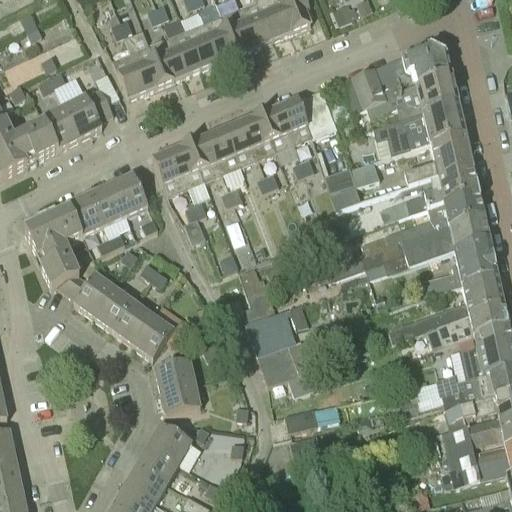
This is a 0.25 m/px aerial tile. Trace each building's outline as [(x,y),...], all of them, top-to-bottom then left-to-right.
[(192,0),(191,1),(196,14),(205,11),(200,0),(192,0)] [(273,47),(291,40),(275,0),(253,0),(257,9),(273,47)] [(275,0),(291,40),(309,32),(305,23),(310,21),(301,0),(275,0)] [(188,18),(196,14),(191,1),(183,4),(188,18)] [(372,18),(366,5),(356,10),(361,22),(372,18)] [(255,54),(273,47),(257,9),(239,16),(255,54)] [(202,30),(218,69),(236,62),(221,24),(216,11),(198,18),(203,30),(202,30)] [(359,25),(354,12),(349,14),(347,11),(329,18),(335,34),(353,27),(359,25)] [(155,15),(161,29),(169,26),(163,12),(155,15)] [(153,32),(161,29),(155,15),(147,18),(153,32)] [(236,62),(255,54),(239,16),(221,24),(236,62)] [(25,37),(35,32),(30,21),(20,26),(25,37)] [(117,47),(125,45),(120,30),(117,23),(108,27),(117,47)] [(146,99),(164,91),(148,52),(142,38),(133,41),(127,27),(120,30),(125,45),(132,60),(130,60),(146,99)] [(200,77),(218,69),(202,30),(184,38),(200,77)] [(35,32),(25,37),(31,48),(40,44),(35,32)] [(182,84),(200,77),(184,38),(166,45),(182,84)] [(164,91),(182,84),(166,45),(148,52),(164,91)] [(339,90),(351,121),(367,115),(450,82),(446,63),(428,54),(339,90)] [(127,106),(146,99),(130,60),(112,68),(127,106)] [(41,69),(46,80),(56,75),(51,64),(41,69)] [(49,86),(54,97),(65,92),(60,81),(49,86)] [(401,128),(402,127),(457,110),(450,82),(367,115),(370,124),(397,115),(398,119),(385,123),(388,132),(401,128)] [(43,102),(54,97),(49,86),(38,92),(43,102)] [(14,109),(25,104),(20,93),(9,99),(14,109)] [(113,123),(104,105),(98,94),(85,101),(63,113),(80,146),(101,136),(98,130),(113,123)] [(335,136),(332,128),(326,109),(321,97),(298,107),(313,145),(335,136)] [(295,152),(313,145),(298,107),(279,114),(295,152)] [(430,152),(464,141),(457,110),(402,127),(401,128),(388,132),(372,137),(375,149),(387,145),(393,164),(404,161),(430,152)] [(57,157),(80,146),(63,113),(41,124),(43,128),(57,157)] [(276,159),(295,152),(279,114),(261,121),(276,159)] [(258,167),(276,159),(261,121),(243,129),(258,167)] [(6,128),(0,131),(0,185),(26,173),(26,175),(37,170),(36,168),(57,157),(43,128),(14,143),(6,128)] [(240,174),(258,167),(243,129),(225,136),(240,174)] [(222,181),(240,174),(225,136),(206,144),(222,181)] [(430,189),(439,186),(472,175),(464,141),(430,153),(435,176),(430,177),(430,174),(404,182),(408,195),(430,188),(430,189)] [(203,189),(222,181),(206,144),(188,151),(203,189)] [(185,196),(203,189),(188,151),(170,158),(185,196)] [(167,203),(185,196),(170,158),(152,166),(167,203)] [(300,169),(306,183),(314,180),(308,166),(300,169)] [(298,186),(306,183),(300,169),(292,172),(298,186)] [(373,169),(349,176),(355,194),(379,187),(373,169)] [(380,217),(384,229),(428,216),(477,200),(472,175),(439,186),(430,189),(433,200),(424,202),(380,217)] [(334,218),(360,210),(349,176),(324,184),(334,218)] [(265,183),(270,197),(278,194),(273,180),(265,183)] [(125,226),(148,216),(133,182),(110,192),(125,226)] [(262,200),(270,197),(265,183),(257,186),(262,200)] [(102,236),(125,226),(110,192),(88,202),(102,236)] [(229,198),(234,212),(242,208),(237,195),(229,198)] [(226,215),(234,212),(229,198),(221,201),(226,215)] [(431,227),(360,250),(365,264),(483,223),(477,200),(428,216),(431,227)] [(80,246),(102,236),(88,202),(65,212),(67,217),(80,246)] [(193,212),(199,226),(207,223),(201,209),(193,212)] [(199,226),(193,212),(185,215),(190,229),(184,231),(192,251),(204,246),(197,227),(199,226)] [(66,252),(80,246),(67,217),(24,237),(36,264),(34,265),(39,275),(40,274),(50,296),(57,294),(76,307),(88,290),(78,284),(80,283),(66,252)] [(369,285),(454,258),(488,246),(483,223),(365,264),(326,277),(329,288),(365,275),(369,285)] [(146,241),(157,236),(152,226),(141,231),(146,241)] [(108,246),(113,256),(124,251),(119,241),(108,246)] [(101,261),(113,256),(108,246),(97,251),(101,261)] [(462,294),(496,282),(488,246),(454,258),(458,279),(423,288),(428,303),(462,293),(462,294)] [(263,253),(255,256),(258,265),(266,262),(263,253)] [(120,267),(131,274),(138,264),(127,257),(120,267)] [(140,281),(150,288),(157,277),(147,270),(140,281)] [(272,295),(285,290),(290,289),(297,286),(291,270),(283,273),(267,279),(272,295)] [(247,305),(268,298),(263,285),(259,286),(255,275),(239,280),(247,305)] [(157,277),(150,288),(160,295),(167,284),(157,277)] [(329,288),(326,277),(313,282),(317,292),(329,288)] [(73,311),(93,325),(115,295),(95,281),(88,291),(88,290),(76,307),(73,311)] [(426,338),(503,313),(496,282),(462,294),(466,311),(388,337),(392,349),(426,338)] [(93,325),(113,339),(134,309),(115,295),(93,325)] [(263,324),(275,320),(268,298),(247,305),(251,314),(242,317),(246,330),(263,324)] [(378,316),(386,313),(383,302),(374,305),(378,316)] [(113,339),(132,354),(154,323),(134,309),(113,339)] [(301,311),(289,315),(297,337),(309,333),(301,311)] [(473,343),(508,333),(503,313),(426,338),(432,357),(473,344),(473,343)] [(297,351),(291,334),(285,317),(275,320),(263,324),(246,330),(245,330),(251,347),(258,365),(297,351)] [(184,351),(206,340),(195,318),(186,322),(192,334),(179,340),(184,351)] [(154,323),(132,354),(152,368),(174,338),(154,323)] [(318,343),(337,336),(334,326),(314,332),(318,343)] [(473,343),(473,344),(475,352),(511,346),(508,333),(473,343)] [(466,387),(481,383),(511,375),(511,353),(511,346),(475,352),(475,354),(460,358),(466,387)] [(349,366),(370,358),(366,347),(345,354),(349,366)] [(287,386),(314,378),(303,348),(297,351),(258,365),(268,393),(287,386)] [(202,355),(207,367),(219,363),(214,351),(202,355)] [(159,400),(195,392),(190,368),(154,376),(159,400)] [(464,404),(465,410),(511,398),(511,375),(481,383),(466,387),(456,389),(454,382),(436,386),(442,409),(464,404)] [(314,378),(287,386),(294,405),(320,396),(314,378)] [(357,392),(360,402),(373,399),(370,389),(357,392)] [(164,424),(200,416),(195,392),(159,400),(164,424)] [(511,398),(465,410),(460,411),(460,412),(462,425),(497,418),(500,426),(511,423),(511,398)] [(404,418),(418,414),(416,405),(402,408),(404,418)] [(335,410),(313,416),(317,432),(339,427),(335,410)] [(444,417),(447,429),(449,438),(464,434),(462,425),(460,412),(444,416),(444,417)] [(236,414),(235,426),(247,428),(248,415),(236,414)] [(288,439),(317,432),(313,416),(284,423),(288,439)] [(511,423),(500,426),(466,434),(471,454),(504,447),(505,451),(505,452),(511,450),(511,423)] [(180,472),(192,450),(160,432),(148,453),(180,472)] [(506,483),(511,481),(511,450),(505,452),(505,451),(472,459),(471,454),(466,434),(464,434),(449,438),(443,439),(444,440),(455,494),(480,489),(506,483)] [(0,464),(14,462),(8,438),(0,439),(0,464)] [(416,446),(421,466),(436,463),(431,442),(416,446)] [(296,478),(309,475),(343,467),(339,451),(319,455),(316,443),(289,449),(296,478)] [(232,450),(230,463),(242,464),(243,451),(232,450)] [(167,493),(180,472),(148,453),(135,474),(167,493)] [(0,489),(19,486),(14,462),(0,464),(0,489)] [(152,511),(156,511),(167,493),(135,474),(123,495),(152,511)] [(511,511),(511,481),(506,483),(508,495),(499,496),(502,509),(487,511),(511,511)] [(0,511),(9,511),(24,509),(19,486),(0,489),(0,511)] [(204,500),(214,506),(221,495),(210,489),(204,500)] [(152,511),(123,495),(113,511),(152,511)] [(221,495),(214,506),(223,511),(229,500),(221,495)] [(406,511),(428,511),(426,500),(404,505),(406,511)] [(182,511),(205,511),(188,502),(182,511)]
